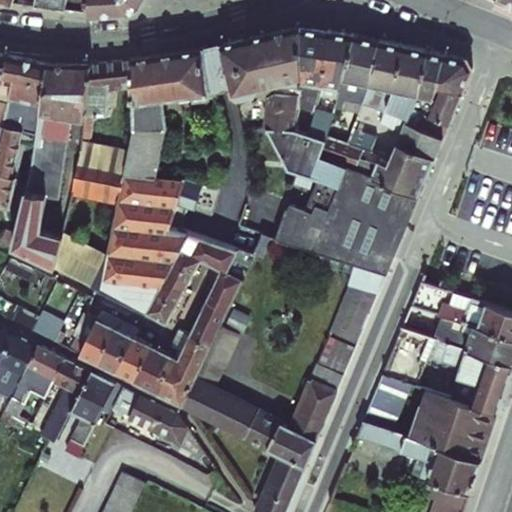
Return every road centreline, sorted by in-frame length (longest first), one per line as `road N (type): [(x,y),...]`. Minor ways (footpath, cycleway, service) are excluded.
road 1 (residential): [(504,34),(302,511)]
road 2 (residential): [(262,0),(113,38),(0,29)]
